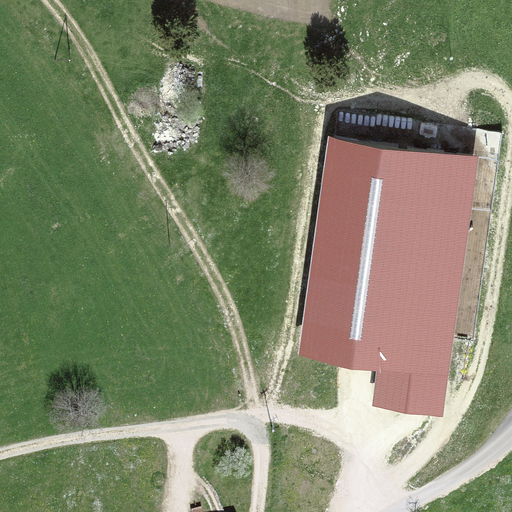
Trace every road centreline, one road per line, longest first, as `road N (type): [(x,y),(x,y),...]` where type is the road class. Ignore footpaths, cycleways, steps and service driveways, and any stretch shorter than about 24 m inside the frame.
road 1 (track): [(55,0),(224,279),(247,342),(257,426)]
road 2 (track): [(0,453),(72,434),(236,419),(267,437),(262,511)]
road 3 (unclassified): [(397,511),(511,430)]
